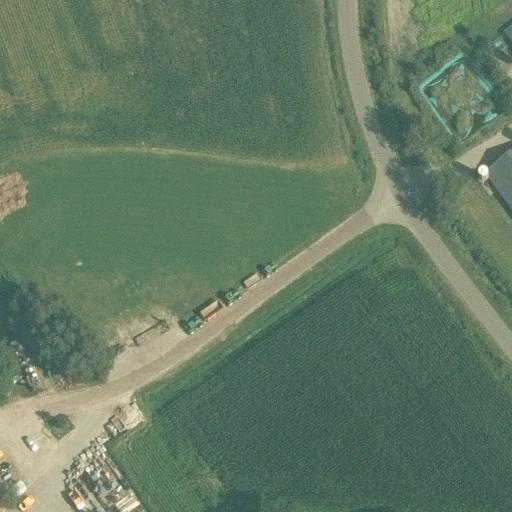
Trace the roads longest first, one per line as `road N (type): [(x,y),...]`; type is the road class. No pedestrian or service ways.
road 1 (unclassified): [(0,421),(97,405),(400,200)]
road 2 (unclassified): [(400,200),(370,122),(349,0)]
road 3 (unclassified): [(511,348),(400,200)]
